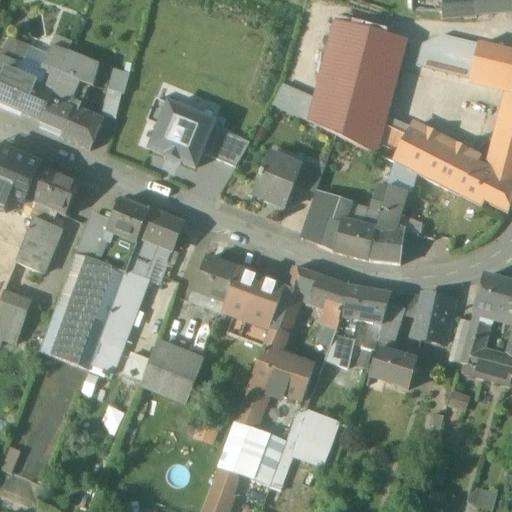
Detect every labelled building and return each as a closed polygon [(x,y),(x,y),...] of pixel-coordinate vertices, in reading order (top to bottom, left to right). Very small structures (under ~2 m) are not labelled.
[(387,0),(413,14),(442,15),(444,0),(387,0)] [(505,0),(444,0),(442,15),(443,22),(506,16),(505,0)] [(405,43),(335,25),(314,108),(310,124),(376,157),(405,43)] [(31,46),(10,35),(2,55),(18,61),(17,62),(24,64),(31,46)] [(478,46),(443,37),(421,48),(416,68),(470,82),(478,46)] [(511,55),(478,46),(470,82),(502,91),(503,89),(510,91),(511,90),(511,55)] [(68,56),(52,47),(41,71),(47,76),(60,85),(63,78),(60,76),(68,56)] [(18,61),(2,55),(1,59),(0,61),(0,105),(24,116),(36,87),(12,76),(17,62),(18,61)] [(87,65),(68,56),(60,76),(63,78),(80,83),(87,65)] [(99,69),(87,65),(80,83),(79,86),(91,89),(99,69)] [(114,74),(108,94),(102,118),(115,121),(123,99),(129,78),(114,74)] [(36,87),(24,116),(42,124),(51,104),(60,85),(47,76),(42,89),(36,87)] [(80,83),(63,78),(60,85),(51,104),(68,111),(72,102),(79,86),(80,83)] [(511,90),(510,91),(506,110),(489,172),(511,183),(511,90)] [(314,108),(280,93),(273,107),(310,124),(314,108)] [(81,106),(72,102),(68,111),(73,111),(78,113),(81,106)] [(161,129),(170,108),(156,102),(147,124),(161,129)] [(68,111),(51,104),(42,124),(41,126),(63,135),(72,113),(68,111)] [(213,131),(214,127),(170,108),(161,129),(151,152),(165,158),(164,160),(181,167),(182,165),(196,171),(202,156),(213,131)] [(78,113),(73,111),(72,113),(63,135),(61,140),(90,152),(102,124),(78,113)] [(477,163),(412,130),(394,166),(395,167),(439,189),(461,200),(477,166),(478,167),(477,163)] [(250,146),(213,131),(202,156),(236,171),(250,146)] [(394,168),(355,149),(350,162),(363,167),(360,175),(388,189),(394,168)] [(40,169),(0,152),(0,196),(25,207),(27,202),(40,169)] [(331,154),(302,240),(333,255),(342,223),(343,223),(353,192),(360,175),(363,167),(350,162),(331,154)] [(301,170),(268,158),(252,196),(285,210),(296,186),(302,170),(301,170)] [(304,163),(301,170),(302,170),(296,186),(316,194),(324,172),(304,163)] [(477,166),(461,200),(482,211),(485,205),(508,216),(511,202),(511,183),(489,172),(478,167),(477,166)] [(383,206),(378,223),(391,228),(396,230),(399,219),(402,219),(408,198),(414,177),(395,167),(394,168),(383,206)] [(80,185),(40,169),(27,202),(66,218),(74,199),(79,201),(84,188),(79,186),(80,185)] [(439,189),(414,177),(408,198),(428,205),(435,206),(439,189)] [(149,214),(119,203),(111,224),(107,234),(137,245),(139,241),(149,214)] [(370,213),(364,211),(359,228),(375,232),(378,223),(383,206),(373,203),(370,213)] [(435,206),(428,205),(420,240),(434,242),(444,209),(435,206)] [(182,226),(149,213),(149,214),(139,241),(149,245),(170,253),(171,254),(182,226)] [(19,215),(6,247),(21,253),(28,235),(33,221),(19,215)] [(111,224),(91,216),(82,241),(101,249),(107,234),(111,224)] [(343,223),(342,223),(333,255),(368,264),(375,232),(359,228),(343,223)] [(391,228),(378,223),(375,232),(368,264),(400,267),(404,237),(390,235),(391,228)] [(44,241),(28,235),(21,253),(16,265),(44,276),(59,239),(46,234),(44,241)] [(137,245),(126,274),(136,277),(149,245),(139,241),(137,245)] [(170,253),(149,245),(136,277),(147,281),(155,260),(166,264),(170,253)] [(124,276),(75,259),(54,317),(39,355),(89,373),(100,342),(124,276)] [(238,272),(206,261),(193,294),(225,306),(238,272)] [(293,270),(285,290),(286,290),(262,355),(276,360),(297,303),(307,275),(293,270)] [(285,289),(238,272),(222,315),(233,320),(227,336),(263,350),(285,289)] [(136,277),(126,274),(124,276),(100,342),(123,350),(148,282),(136,277)] [(346,289),(307,275),(297,303),(326,314),(323,329),(337,334),(340,320),(346,289)] [(511,285),(484,278),(474,313),(475,313),(489,317),(511,323),(511,285)] [(392,297),(346,289),(340,320),(358,323),(373,326),(382,327),(392,297)] [(425,296),(396,289),(389,307),(392,308),(400,310),(406,312),(407,312),(421,316),(425,296)] [(32,305),(5,294),(0,307),(0,337),(17,345),(32,305)] [(455,302),(425,296),(421,316),(417,340),(446,345),(455,302)] [(392,308),(380,342),(389,346),(399,314),(400,310),(392,308)] [(489,317),(475,313),(472,323),(469,337),(484,338),(489,317)] [(358,323),(340,320),(337,334),(325,363),(347,371),(357,325),(358,325),(358,323)] [(472,323),(461,320),(455,341),(467,344),(469,337),(472,323)] [(369,336),(366,335),(362,349),(374,353),(382,327),(373,326),(369,336)] [(484,338),(469,337),(467,344),(466,349),(480,353),(484,338)] [(467,344),(455,341),(449,361),(461,365),(466,349),(467,344)] [(504,359),(499,376),(511,379),(511,377),(511,343),(509,343),(504,359)] [(202,366),(155,348),(140,387),(188,405),(202,366)] [(480,353),(466,349),(461,365),(499,376),(504,359),(480,353)] [(417,363),(378,351),(369,380),(409,391),(417,363)] [(276,360),(262,355),(250,385),(270,392),(301,404),(312,374),(276,360)] [(270,392),(250,385),(235,425),(253,431),(270,392)] [(107,409),(103,424),(117,428),(121,414),(107,409)] [(305,413),(296,420),(292,428),(286,444),(269,489),(280,493),(290,466),(289,466),(293,456),(322,467),(338,426),(305,413)] [(275,421),(270,434),(287,440),(292,428),(275,421)] [(253,431),(235,425),(218,470),(236,476),(253,431)] [(286,444),(253,431),(236,476),(269,489),(286,444)] [(9,448),(0,467),(0,468),(13,474),(22,454),(9,448)] [(203,511),(230,511),(239,483),(236,476),(218,470),(203,511)] [(467,507),(490,511),(491,511),(495,495),(470,490),(467,507)]
